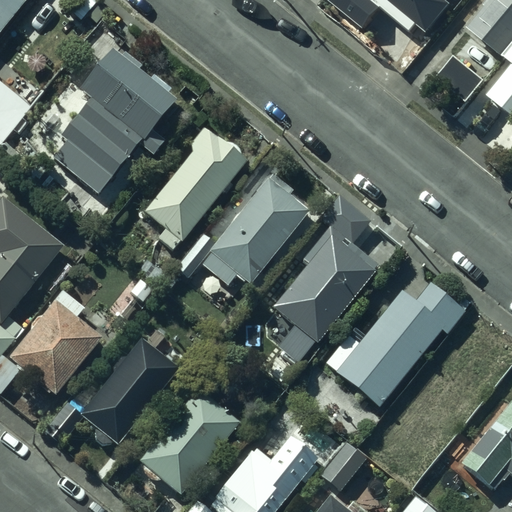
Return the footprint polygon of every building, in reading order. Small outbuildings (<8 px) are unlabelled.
[(0,0),(0,45),(36,0),(0,0)] [(362,32),(380,8),(370,0),(326,0),(324,3),(362,32)] [(388,0),(432,37),(462,0),(388,0)] [(511,0),(491,0),(470,30),(509,59),(511,55),(511,0)] [(96,205),(173,111),(108,59),(88,84),(104,97),(47,166),(96,205)] [(0,84),(0,149),(32,110),(0,84)] [(245,171),(203,138),(191,153),(187,159),(137,220),(179,253),(245,171)] [(314,220),(268,183),(206,260),(251,297),(314,220)] [(0,334),(62,254),(2,209),(0,211),(0,248),(3,250),(0,253),(0,334)] [(377,281),(332,245),(273,317),(317,354),(377,281)] [(403,291),(336,372),(377,408),(441,331),(448,335),(465,311),(429,284),(416,301),(403,291)] [(53,312),(7,368),(53,405),(99,349),(53,312)] [(178,377),(140,346),(78,421),(116,453),(178,377)] [(238,430),(196,396),(135,469),(176,503),(238,430)] [(511,416),(466,472),(501,500),(511,486),(511,416)] [(347,442),(319,475),(340,491),(366,457),(347,442)] [(255,457),(223,495),(243,511),(284,511),(299,495),(255,457)] [(210,511),(194,499),(183,511),(210,511)] [(346,511),(332,500),(321,511),(346,511)]
